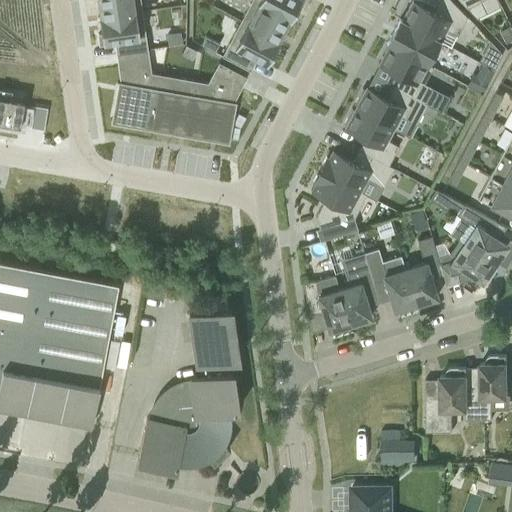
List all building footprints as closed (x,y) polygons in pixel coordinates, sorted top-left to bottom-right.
[(140,0),(99,0),(102,15),(99,16),(99,17),(142,10),(140,0)] [(254,0),(251,0),(241,20),(279,40),(277,38),(287,19),(290,20),(290,19),(254,0)] [(254,0),(290,19),(298,4),(301,6),(304,0),(254,0)] [(451,0),(438,0),(433,11),(412,0),(402,20),(400,18),(399,19),(440,41),(446,29),(458,35),(467,16),(451,0)] [(101,33),(98,34),(99,45),(110,43),(110,41),(114,41),(116,54),(148,49),(142,10),(99,17),(101,33)] [(440,41),(399,19),(387,42),(427,63),(440,41)] [(241,20),(222,55),(250,70),(256,58),(267,63),(279,40),(241,20)] [(180,32),(167,34),(168,45),(182,43),(180,32)] [(206,36),(201,44),(215,52),(220,43),(206,36)] [(491,40),(480,61),(494,69),(503,53),(491,40)] [(424,82),(433,66),(427,63),(387,42),(386,43),(389,44),(379,64),(399,74),(393,86),(427,104),(437,110),(440,112),(449,96),(424,82)] [(186,44),(181,53),(192,59),(197,50),(186,44)] [(111,118),(111,120),(152,127),(161,74),(151,72),(148,49),(116,54),(120,83),(117,82),(117,84),(122,85),(116,119),(111,118)] [(197,80),(188,133),(229,140),(229,138),(224,138),(230,104),(235,104),(236,103),(233,102),(247,76),(219,61),(208,82),(197,80)] [(161,74),(152,127),(188,133),(197,80),(161,74)] [(474,74),(468,85),(482,92),(488,81),(477,75),(474,74)] [(427,104),(393,86),(387,97),(366,87),(365,90),(362,88),(355,102),(357,104),(355,107),(393,127),(400,115),(416,124),(423,111),(427,104)] [(496,107),(502,96),(495,92),(489,103),(496,107)] [(0,93),(0,119),(20,123),(24,98),(0,93)] [(489,103),(483,114),(491,118),(496,107),(489,103)] [(427,104),(423,111),(433,116),(437,110),(427,104)] [(34,105),(30,127),(43,130),(47,108),(34,105)] [(386,140),(393,127),(355,107),(354,110),(352,109),(344,123),(346,124),(345,127),(365,138),(359,149),(393,167),(388,164),(397,146),(386,140)] [(483,114),(477,125),(485,129),(491,118),(483,114)] [(485,129),(477,125),(471,136),(479,140),(485,129)] [(511,158),(511,132),(501,152),(511,158)] [(471,136),(466,147),(473,151),(479,140),(471,136)] [(466,147),(460,158),(467,162),(473,151),(466,147)] [(393,167),(359,149),(353,161),(332,150),(328,157),(326,156),(319,169),(366,194),(366,193),(360,190),(366,177),(383,186),(393,167)] [(511,158),(501,152),(477,197),(511,215),(511,158)] [(460,158),(454,169),(461,173),(467,162),(460,158)] [(354,216),(366,194),(319,169),(312,182),(315,183),(311,190),(325,198),(316,215),(320,227),(354,216)] [(455,184),(461,173),(454,169),(448,180),(455,184)] [(474,226),(464,242),(494,263),(507,244),(485,230),(492,220),(492,219),(483,214),(474,226)] [(424,262),(405,268),(415,303),(437,296),(429,271),(440,268),(437,256),(431,236),(417,240),(424,262)] [(123,242),(99,238),(97,247),(121,252),(123,242)] [(492,265),(494,263),(464,242),(451,260),(450,253),(437,256),(440,268),(442,273),(445,283),(459,279),(474,288),(480,280),(482,281),(483,279),(486,281),(495,267),(492,265)] [(378,248),(364,252),(373,282),(385,279),(394,309),(415,303),(405,268),(401,255),(382,261),(378,248)] [(339,288),(350,323),(371,316),(362,286),(373,282),(364,252),(341,259),(348,285),(339,288)] [(0,408),(91,425),(118,283),(0,261),(0,408)] [(350,323),(339,288),(335,274),(317,280),(303,282),(308,312),(309,312),(308,307),(321,305),(328,330),(350,323)] [(237,410),(232,371),(229,371),(227,361),(238,359),(230,307),(189,313),(197,365),(199,365),(201,375),(190,377),(191,380),(188,381),(183,383),(178,385),(173,387),(169,390),(165,393),(162,396),(159,400),(156,404),(153,408),(151,413),(150,418),(146,417),(137,458),(176,467),(178,456),(193,457),(203,455),(213,462),(230,447),(221,437),(225,426),(226,412),(237,410)] [(466,367),(465,367),(466,419),(491,419),(491,397),(506,397),(506,355),(492,355),(489,355),(488,356),(486,358),(485,361),(485,363),(480,363),(480,375),(466,375),(466,367)] [(465,419),(466,419),(465,367),(451,367),(450,367),(447,369),(446,371),(445,372),(445,375),(440,375),(440,388),(426,388),(426,379),(425,379),(425,432),(451,431),(451,409),(465,409),(465,419)] [(414,440),(381,440),(381,464),(405,464),(405,457),(414,457),(414,440)] [(445,497),(444,511),(479,511),(480,478),(460,478),(460,497),(445,497)] [(352,486),(354,511),(390,511),(390,486),(352,486)]
